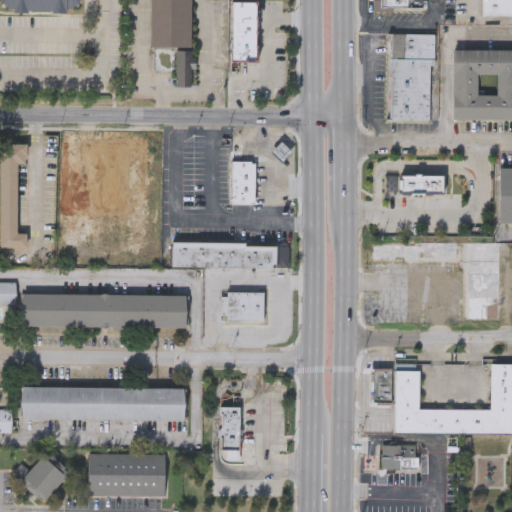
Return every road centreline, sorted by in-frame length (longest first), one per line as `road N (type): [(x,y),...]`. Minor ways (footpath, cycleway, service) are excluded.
road 1 (residential): [(312,360),(0,358)]
road 2 (primary): [(340,511),(344,215)]
road 3 (primary): [(313,185),(311,415)]
road 4 (residential): [(223,114),(0,111)]
road 5 (residential): [(511,142),(343,142)]
road 6 (residential): [(511,337),(345,338)]
